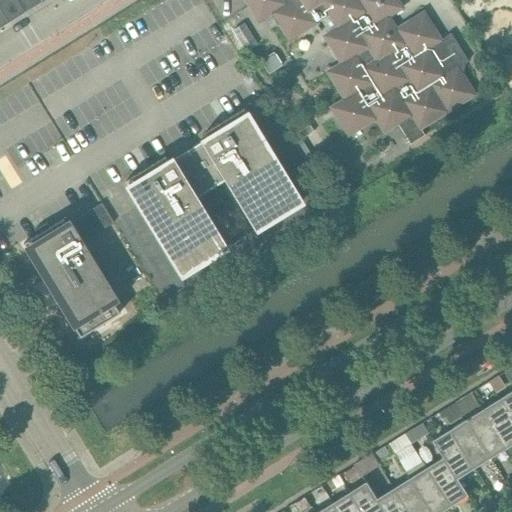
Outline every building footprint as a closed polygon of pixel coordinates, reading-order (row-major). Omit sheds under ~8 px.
[(0,0),(0,10),(8,24),(25,13),(17,0),(0,0)] [(17,0),(25,13),(42,2),(41,0),(17,0)] [(244,0),(259,22),(272,13),(289,41),(330,15),(338,28),(324,36),(341,63),(328,72),(345,99),(331,108),(349,136),(376,119),(384,132),(398,124),(410,144),(425,135),(421,128),(475,94),(462,74),(465,63),(468,61),(451,33),(441,39),(423,12),(396,29),(388,16),(402,8),(397,0),(244,0)] [(244,24),(233,30),(246,51),(257,44),(244,24)] [(140,172),(125,181),(182,275),(228,247),(197,197),(225,181),(255,230),(301,203),(244,109),(229,118),(231,121),(221,128),(219,124),(204,133),(207,139),(168,163),(165,157),(150,166),(152,169),(142,175),(140,172)] [(66,225),(63,219),(23,243),(80,337),(120,313),(112,301),(117,298),(82,242),(113,223),(101,203),(66,225)] [(511,390),(498,399),(511,420),(511,390)] [(511,420),(498,399),(482,409),(506,448),(511,444),(511,420)] [(465,420),(490,459),(506,448),(482,409),(465,420)] [(465,420),(448,430),(473,469),(490,459),(465,420)] [(411,444),(420,438),(413,428),(404,434),(411,444)] [(448,430),(431,440),(442,457),(457,479),(473,469),(448,430)] [(388,444),(395,455),(411,445),(411,444),(404,434),(388,444)] [(385,447),(372,454),(378,463),(390,455),(385,447)] [(377,464),(371,455),(355,465),(361,475),(377,464)] [(442,457),(425,468),(450,507),(468,496),(457,479),(442,457)] [(355,465),(343,473),(349,482),(361,475),(355,465)] [(409,478),(430,511),(441,511),(450,507),(425,468),(409,478)] [(336,488),(343,484),(337,476),(331,479),(336,488)] [(430,511),(409,478),(392,488),(407,511),(430,511)] [(383,511),(376,499),(365,482),(348,493),(360,511),(383,511)] [(383,511),(407,511),(392,488),(376,499),(383,511)] [(360,511),(348,493),(331,503),(336,511),(360,511)] [(304,497),(293,504),(297,511),(302,511),(310,507),(304,497)] [(316,511),(336,511),(331,503),(316,511)]
